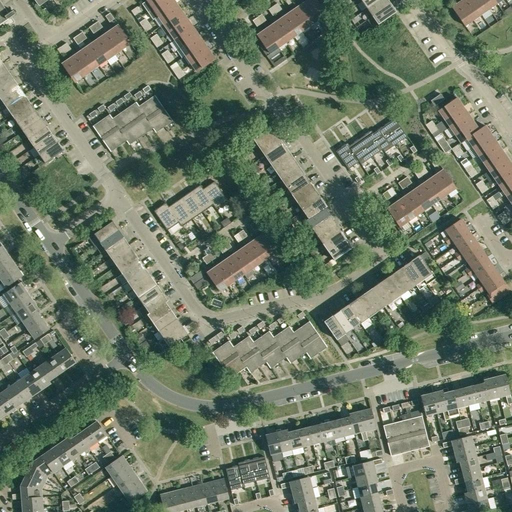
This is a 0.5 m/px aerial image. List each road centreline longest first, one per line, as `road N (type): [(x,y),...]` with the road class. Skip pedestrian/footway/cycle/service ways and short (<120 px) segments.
road 1 (residential): [(197,0),(371,237),(375,259),(328,290),(208,318),(120,196)]
road 2 (residential): [(125,355),(175,398),(216,406),(511,335)]
road 3 (residential): [(511,128),(413,0)]
road 4 (residential): [(120,196),(33,63)]
road 5 (residential): [(0,442),(125,355)]
road 6 (residential): [(450,511),(436,458),(392,471),(404,511)]
road 7 (residential): [(51,244),(125,355)]
